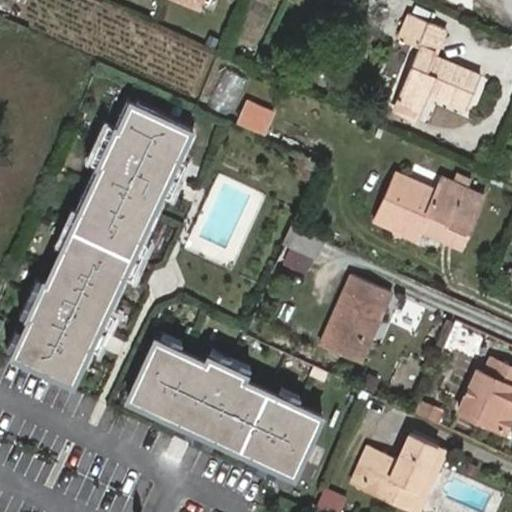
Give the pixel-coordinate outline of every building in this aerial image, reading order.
[(423,111),(434,90),(468,105),(482,75),(444,59),(442,63),(433,59),(446,28),(413,13),(401,40),(420,49),(399,100),(423,111)] [(224,70),(211,106),(231,113),(244,77),(224,70)] [(265,132),(275,110),(248,97),(237,119),(265,132)] [(24,317),(6,354),(69,385),(189,128),(129,100),(115,129),(113,128),(96,165),(98,166),(77,212),(74,210),(58,246),(55,244),(21,316),(24,317)] [(485,195),(446,177),(440,190),(399,172),(378,220),(419,238),(424,229),(462,245),(485,195)] [(292,222),(284,241),(316,255),(325,237),(292,222)] [(398,291),(359,275),(327,345),(367,363),(398,291)] [(152,332),(124,391),(292,469),(320,408),(241,373),(243,368),(206,350),(203,356),(152,332)] [(511,387),(511,386),(511,367),(490,357),(483,371),(474,368),(455,410),(504,432),(511,415),(511,402),(506,400),(511,387)] [(420,399),(415,414),(439,422),(444,408),(420,399)] [(408,505),(436,442),(405,428),(393,454),(364,442),(349,478),(408,505)] [(444,445),(436,442),(408,505),(415,508),(444,445)] [(334,511),(338,511),(346,495),(325,485),(316,504),(334,511)]
